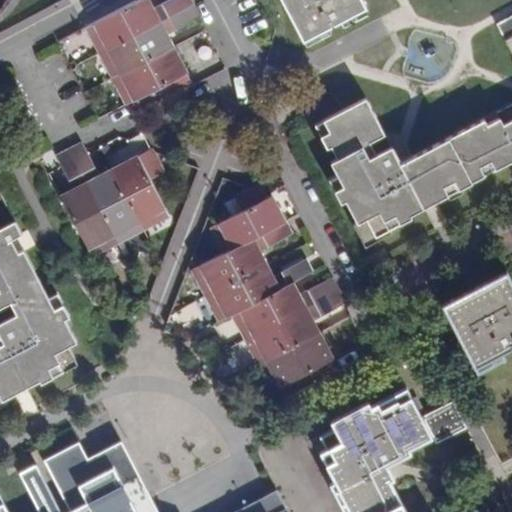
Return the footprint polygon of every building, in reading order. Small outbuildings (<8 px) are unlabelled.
[(194,17),(184,0),(161,0),(155,3),(158,7),(150,11),(143,0),(126,0),(83,23),(126,104),(160,86),(166,98),(189,86),(161,35),(170,30),(194,17)] [(277,0),(299,41),(325,28),(339,21),(363,9),(358,0),(277,0)] [(363,9),(339,21),(342,26),(365,14),(363,9)] [(511,19),(503,26),(511,42),(511,19)] [(302,47),(327,34),(325,28),(299,41),(302,47)] [(401,148),(373,94),(332,116),(338,127),(328,132),(335,146),(339,144),(346,158),(338,162),(349,184),(339,190),(347,205),(352,202),(363,224),(361,225),(373,248),(398,235),(390,219),(402,213),(408,225),(421,218),(418,214),(432,206),(401,148)] [(511,107),(494,116),(497,123),(486,129),(482,122),(409,161),(433,208),(446,201),(444,197),(456,191),(458,196),(484,182),(479,173),(489,168),(494,177),(511,167),(511,107)] [(103,167),(89,141),(61,155),(75,181),(78,180),(82,187),(61,197),(92,254),(169,214),(152,182),(162,177),(149,152),(103,176),(100,169),(103,167)] [(484,182),(494,177),(489,168),(479,173),(484,182)] [(0,407),(55,381),(57,385),(90,368),(80,350),(90,345),(79,324),(85,322),(70,295),(62,299),(31,242),(36,238),(5,181),(0,183),(0,286),(8,282),(13,293),(3,299),(11,313),(23,307),(30,317),(6,327),(16,345),(0,352),(0,407)] [(259,201),(252,189),(232,200),(238,210),(203,229),(214,249),(182,266),(215,327),(231,319),(274,399),(309,382),(313,392),(338,378),(311,328),(320,324),(322,327),(346,314),(333,289),(308,302),(311,306),(303,310),(291,288),(306,279),(299,266),(274,279),(276,283),(270,286),(248,245),(254,242),(257,246),(282,232),(264,198),(259,201)] [(511,277),(456,307),(467,327),(487,366),(511,353),(511,352),(511,277)] [(489,370),(511,357),(511,353),(487,366),(489,370)] [(394,401),(380,409),(384,416),(398,409),(394,401)] [(424,416),(418,403),(413,406),(412,404),(399,411),(398,409),(384,416),(380,409),(372,413),(370,409),(333,429),(336,435),(321,443),(329,457),(323,460),(338,489),(334,491),(344,509),(351,505),(354,511),(403,511),(390,486),(383,489),(376,476),(388,471),(412,458),(411,454),(433,442),(420,418),(424,416)] [(88,458),(79,440),(42,460),(68,509),(62,511),(6,511),(0,499),(0,511),(157,511),(121,441),(88,458)] [(59,511),(36,464),(18,472),(38,511),(59,511)] [(383,489),(390,486),(395,483),(388,471),(376,476),(383,489)] [(277,511),(286,507),(276,488),(231,511),(277,511)]
